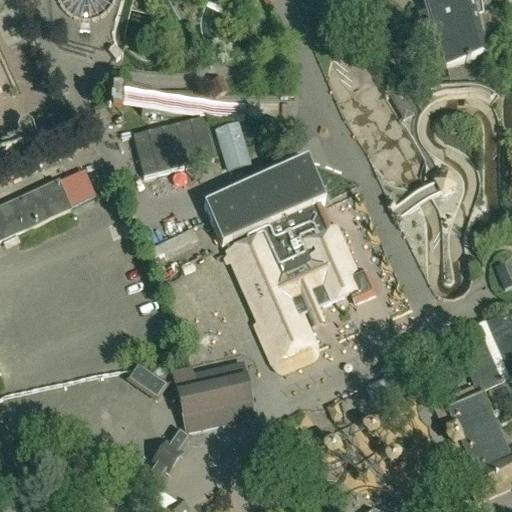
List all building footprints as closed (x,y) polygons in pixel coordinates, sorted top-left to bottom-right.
[(260,0),(266,11),(274,5),(271,0),(260,0)] [(495,76),(478,19),(483,17),(482,10),(482,8),(480,0),(448,0),(425,7),(428,16),(422,18),(418,19),(419,26),(414,28),(415,32),(417,36),(423,35),(424,41),(434,37),(450,89),(495,76)] [(511,0),(491,0),(496,4),(500,8),(508,14),(511,17),(511,0)] [(123,61),(114,50),(107,55),(115,66),(123,61)] [(220,83),(208,88),(213,98),(214,101),(226,96),(220,83)] [(76,126),(70,114),(49,123),(55,135),(76,126)] [(203,125),(133,142),(145,183),(213,166),(203,125)] [(0,173),(41,157),(32,133),(29,128),(24,126),(20,128),(17,131),(17,135),(18,140),(20,143),(14,145),(9,146),(4,147),(1,149),(0,148),(0,173)] [(238,130),(215,136),(223,164),(228,179),(252,171),(238,130)] [(331,233),(321,214),(326,211),(317,192),(308,172),(283,183),(205,216),(266,360),(277,384),(323,364),(318,352),(313,340),(329,334),(324,324),(378,301),(367,278),(361,281),(338,229),(331,233)] [(71,216),(97,205),(94,198),(84,177),(0,213),(0,246),(17,240),(71,216)] [(441,199),(455,192),(447,177),(440,181),(433,185),(435,187),(437,193),(440,197),(441,199)] [(147,236),(157,252),(172,243),(161,227),(147,236)] [(141,267),(127,274),(131,284),(146,278),(141,267)] [(511,289),(502,268),(494,272),(504,295),(511,291),(511,289)] [(403,298),(387,304),(392,317),(408,311),(403,298)] [(356,324),(368,333),(377,321),(365,312),(356,324)] [(474,390),(477,396),(485,392),(511,380),(511,316),(511,315),(485,325),(477,329),(452,340),(474,390)] [(8,345),(13,363),(23,360),(19,342),(8,345)] [(158,406),(168,389),(135,368),(130,375),(125,383),(158,406)] [(248,396),(243,370),(192,381),(190,372),(171,377),(175,392),(185,439),(254,424),(248,396)] [(375,389),(366,393),(374,412),(376,416),(410,401),(400,378),(375,389)] [(501,427),(511,422),(511,380),(485,392),(501,427)] [(465,483),(477,507),(511,492),(511,465),(480,394),(477,396),(474,390),(433,408),(457,465),(450,468),(458,486),(465,483)] [(365,439),(366,442),(367,444),(370,445),(372,446),(375,446),(377,445),(379,443),(380,441),(381,438),(380,435),(379,433),(377,431),(375,430),(372,430),(369,431),(367,432),(366,434),(365,437),(365,439)] [(327,454),(339,449),(333,435),(321,439),(327,454)] [(188,452),(193,445),(185,439),(179,436),(174,443),(169,451),(166,450),(160,459),(150,472),(156,476),(151,482),(148,487),(156,492),(160,487),(164,481),(169,485),(179,470),(184,462),(182,460),(188,452)] [(92,478),(101,464),(79,450),(75,455),(70,461),(92,478)] [(325,463),(326,466),(328,468),(330,469),(332,470),(335,470),(337,468),(339,467),(341,464),(341,462),(341,459),(339,457),(337,455),(335,454),(332,454),(330,455),(327,456),(326,458),(325,461),(325,463)] [(387,471),(388,474),(389,476),(392,477),(394,478),(397,478),(399,477),(401,475),(402,472),(403,470),(402,467),(401,465),(399,463),(397,462),(394,462),(392,463),(389,464),(388,466),(387,469),(387,471)] [(176,504),(156,492),(149,503),(163,511),(187,511),(184,507),(179,502),(176,504)]
